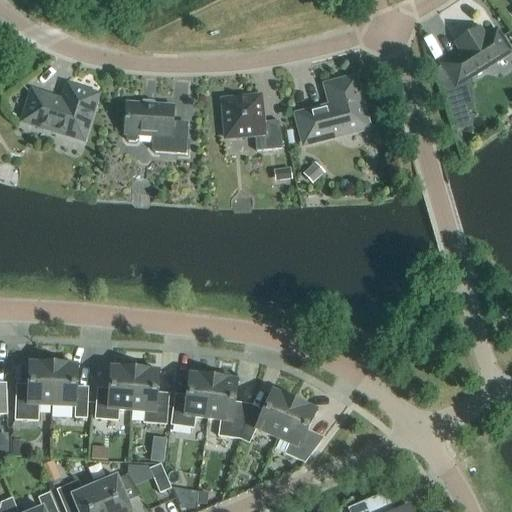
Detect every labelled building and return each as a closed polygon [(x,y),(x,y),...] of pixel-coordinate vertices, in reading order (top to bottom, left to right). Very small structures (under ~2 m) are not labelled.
[(456,88),(510,53),(496,30),(484,38),(478,28),(455,43),(461,53),(442,65),(456,88)] [(297,117),(304,145),(367,128),(354,79),(326,86),(332,107),(297,117)] [(32,93),(23,122),(83,140),(97,96),(68,87),(63,103),(32,93)] [(282,150),(279,122),(263,123),(260,98),(237,100),(237,98),(221,100),(222,116),(224,116),(226,139),(255,136),(256,152),(282,150)] [(173,106),(126,103),(124,136),(126,136),(126,140),(128,142),(135,143),(138,140),(138,137),(152,138),(151,150),(154,153),(185,155),(187,125),(172,124),(173,106)] [(304,175),(313,184),(321,176),(312,166),(304,175)] [(291,169),(278,170),(279,180),(292,179),(291,169)] [(51,407),(53,366),(27,365),(27,366),(29,366),(28,391),(16,390),(15,421),(38,422),(39,407),(51,407)] [(76,393),(77,368),(79,368),(79,367),(53,366),(51,407),(75,408),(75,419),(87,419),(88,393),(76,393)] [(131,412),(135,371),(108,369),(108,370),(110,370),(108,395),(97,394),(95,420),(118,422),(119,411),(131,412)] [(157,399),(159,374),(161,374),(161,373),(135,371),(131,412),(144,413),(143,424),(167,426),(169,400),(157,399)] [(208,420),(213,379),(187,376),(187,377),(189,377),(186,402),(174,400),(170,426),(194,429),(195,418),(208,420)] [(239,440),(249,409),(234,408),(237,384),(239,384),(239,383),(213,379),(208,420),(220,422),(218,437),(239,440)] [(277,440),(294,402),(270,392),(270,393),(271,394),(261,416),(249,409),(239,440),(249,445),(256,430),(277,440)] [(306,436),(316,413),(317,414),(318,413),(294,402),(277,440),(279,441),(275,450),(285,454),(284,455),(305,464),(321,443),(306,436)] [(12,457),(22,458),(23,442),(13,441),(12,457)] [(159,458),(157,454),(153,452),(149,454),(147,459),(149,463),(154,465),(158,463),(159,458)] [(50,484),(59,480),(51,462),(42,466),(50,484)] [(171,489),(161,465),(149,470),(160,494),(171,489)] [(170,488),(177,484),(171,470),(164,473),(167,480),(170,488)] [(130,511),(126,500),(139,495),(142,500),(143,499),(127,476),(126,476),(127,477),(118,481),(116,478),(94,487),(104,511),(130,511)] [(104,511),(94,487),(82,492),(78,482),(57,491),(65,511),(104,511)] [(195,511),(197,492),(185,491),(183,510),(195,511)] [(198,492),(197,504),(205,505),(206,493),(198,492)] [(387,493),(347,509),(348,511),(350,510),(351,511),(411,511),(409,506),(408,507),(408,508),(398,511),(392,511),(386,495),(388,494),(387,493)] [(56,511),(49,494),(38,499),(42,509),(35,511),(56,511)] [(17,511),(13,500),(3,504),(2,509),(0,509),(0,511),(17,511)]
